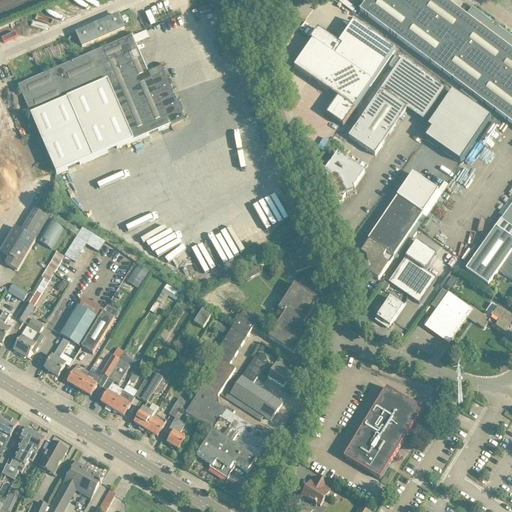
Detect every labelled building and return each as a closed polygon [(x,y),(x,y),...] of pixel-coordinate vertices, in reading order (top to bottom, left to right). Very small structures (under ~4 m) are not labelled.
[(231,5),(229,0),(223,0),(216,3),(219,10),(231,5)] [(466,17),(443,0),(368,0),(360,12),(511,124),(511,51),(511,38),(472,9),(466,17)] [(82,48),(125,30),(119,17),(77,35),(82,48)] [(318,30),(310,41),(313,42),(373,84),(395,51),(354,23),(339,44),(318,30)] [(132,38),(18,87),(31,117),(68,101),(93,160),(171,126),(183,121),(160,68),(148,74),(132,38)] [(313,42),(294,69),(338,99),(327,116),(343,127),(373,84),(313,42)] [(380,92),(407,110),(424,122),(445,91),(402,61),(380,92)] [(407,110),(380,92),(349,138),(375,157),(407,110)] [(432,131),(426,140),(460,164),(491,119),(453,93),(428,129),(432,131)] [(326,172),(337,203),(339,207),(346,195),(347,198),(348,197),(347,195),(354,192),(355,195),(356,194),(354,188),(364,172),(338,154),(326,172)] [(413,176),(398,198),(423,216),(439,193),(413,176)] [(361,254),(365,257),(367,258),(366,259),(368,267),(367,269),(368,269),(366,273),(378,281),(423,216),(398,198),(368,241),(369,242),(364,250),(361,254)] [(207,242),(197,247),(207,268),(284,231),(271,204),(204,237),(207,242)] [(511,204),(497,226),(511,236),(511,204)] [(15,229),(1,253),(10,258),(6,265),(18,272),(49,216),(35,208),(21,232),(15,229)] [(49,220),(76,237),(80,231),(53,214),(49,220)] [(162,259),(183,248),(168,220),(142,234),(151,251),(157,248),(162,259)] [(48,221),(36,242),(51,251),(63,230),(48,221)] [(511,236),(497,226),(466,271),(488,286),(499,272),(511,281),(511,236)] [(299,288),(308,294),(316,282),(311,269),(313,268),(305,248),(304,248),(300,238),(283,244),(296,275),(297,274),(300,280),(296,286),(299,288)] [(389,283),(396,288),(420,305),(431,288),(438,279),(426,271),(438,255),(418,241),(406,258),(389,283)] [(42,277),(49,282),(65,256),(57,251),(42,277)] [(148,274),(136,266),(130,277),(141,284),(148,274)] [(62,283),(57,288),(62,292),(67,287),(67,286),(62,283)] [(167,284),(161,291),(176,303),(182,295),(167,284)] [(22,303),(28,295),(13,285),(7,294),(22,303)] [(319,301),(308,294),(299,288),(296,286),(293,285),(278,309),(285,314),(269,339),(293,355),(309,330),(303,326),(319,301)] [(484,330),(489,324),(488,323),(490,320),(471,306),(469,309),(448,294),(424,328),(450,346),(468,319),(484,330)] [(390,299),(377,318),(375,321),(386,329),(388,326),(390,327),(392,324),(403,308),(390,299)] [(26,302),(15,319),(24,325),(35,308),(26,302)] [(65,338),(70,341),(80,347),(97,320),(78,308),(61,336),(65,338)] [(511,318),(499,309),(490,320),(488,323),(489,324),(505,336),(511,326),(511,318)] [(203,310),(194,324),(203,330),(212,316),(203,310)] [(258,321),(243,311),(234,326),(249,336),(258,321)] [(4,312),(0,318),(0,342),(3,344),(9,333),(1,328),(9,315),(4,312)] [(103,313),(82,349),(93,356),(115,320),(103,313)] [(26,358),(28,359),(32,352),(34,354),(44,338),(39,335),(44,327),(32,320),(14,350),(20,354),(20,356),(25,359),(26,358)] [(212,360),(218,364),(186,414),(213,432),(227,412),(233,416),(235,413),(227,408),(225,411),(214,404),(236,370),(230,366),(249,336),(234,326),(212,360)] [(52,358),(45,370),(58,378),(66,366),(58,361),(70,341),(65,338),(53,358),(52,358)] [(102,374),(101,375),(104,376),(108,379),(116,365),(119,362),(119,360),(113,357),(113,356),(102,374)] [(181,356),(178,361),(179,365),(183,367),(188,360),(181,356)] [(256,358),(231,396),(263,417),(271,422),(282,405),(253,386),(267,365),(256,358)] [(116,365),(108,379),(119,386),(130,369),(121,363),(119,362),(116,365)] [(268,379),(283,389),(292,376),(277,366),(268,379)] [(77,367),(67,383),(79,390),(90,373),(89,372),(88,374),(77,367)] [(155,368),(149,377),(153,380),(156,375),(159,371),(155,368)] [(137,370),(130,381),(135,384),(142,373),(137,370)] [(79,390),(91,397),(101,380),(90,373),(79,390)] [(150,385),(141,400),(147,404),(153,395),(160,392),(162,394),(169,383),(156,375),(153,380),(150,385)] [(141,400),(150,385),(145,381),(135,397),(141,400)] [(101,404),(112,410),(124,392),(112,385),(101,404)] [(344,459),(361,469),(380,481),(422,411),(387,389),(370,416),(369,414),(363,423),(365,424),(344,459)] [(112,410),(124,418),(135,399),(124,392),(112,410)] [(263,417),(231,396),(228,400),(260,422),(263,417)] [(455,408),(458,399),(453,397),(450,407),(455,408)] [(179,399),(169,416),(176,419),(186,403),(179,399)] [(145,431),(146,431),(155,416),(143,409),(134,424),(140,427),(140,430),(143,432),(145,431)] [(227,412),(213,432),(197,457),(211,467),(210,469),(227,480),(236,467),(248,474),(270,440),(233,416),(227,412)] [(11,439),(19,424),(3,415),(0,421),(0,438),(2,434),(11,439)] [(155,416),(146,431),(157,438),(166,423),(155,416)] [(167,444),(179,451),(186,439),(180,435),(185,425),(176,420),(166,435),(171,438),(167,444)] [(15,458),(10,466),(16,469),(36,434),(33,432),(33,431),(29,429),(28,430),(27,429),(19,443),(21,444),(17,451),(19,452),(15,459),(15,458)] [(36,434),(16,469),(19,471),(19,472),(22,474),(29,461),(32,463),(46,440),(36,434)] [(54,476),(68,452),(53,444),(39,467),(54,476)] [(324,460),(335,467),(339,460),(336,458),(341,450),(333,446),(324,460)] [(103,479),(75,464),(64,484),(66,485),(49,511),(64,511),(75,493),(91,501),(100,485),(101,486),(102,484),(101,483),(103,479)] [(328,485),(317,479),(313,484),(311,483),(301,499),(302,499),(303,497),(320,507),(331,490),(326,487),(328,485)] [(10,490),(2,507),(1,509),(6,511),(11,511),(19,494),(10,490)] [(102,511),(106,511),(115,496),(109,493),(99,510),(102,511)]
